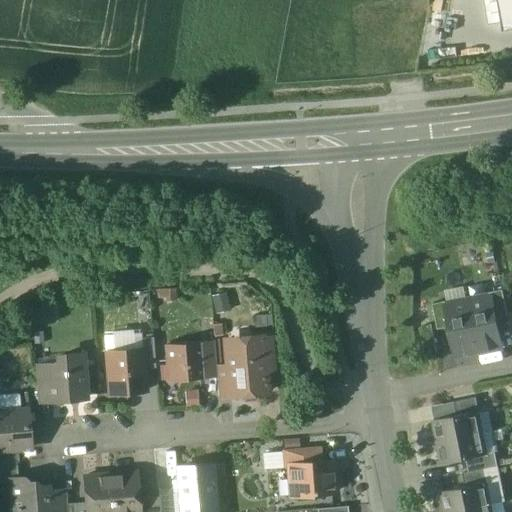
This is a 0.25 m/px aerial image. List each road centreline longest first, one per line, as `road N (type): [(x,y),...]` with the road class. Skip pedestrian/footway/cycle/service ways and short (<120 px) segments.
road 1 (residential): [(376,419),(60,459)]
road 2 (residential): [(144,150),(296,190),(339,240)]
road 3 (secondary): [(355,140),(144,150)]
road 4 (residential): [(359,284),(375,138)]
road 5 (secondary): [(144,150),(0,151)]
road 6 (residential): [(374,399),(511,374)]
road 7 (secondary): [(511,122),(375,138)]
